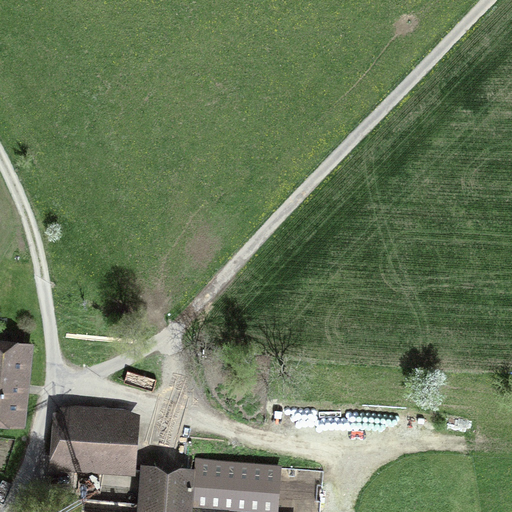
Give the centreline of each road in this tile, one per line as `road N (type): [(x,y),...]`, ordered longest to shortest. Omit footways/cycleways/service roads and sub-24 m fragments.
road 1 (track): [(54,390),(115,366),(194,308),(488,0)]
road 2 (track): [(54,390),(36,248),(0,154)]
road 3 (unclassified): [(5,511),(54,390)]
